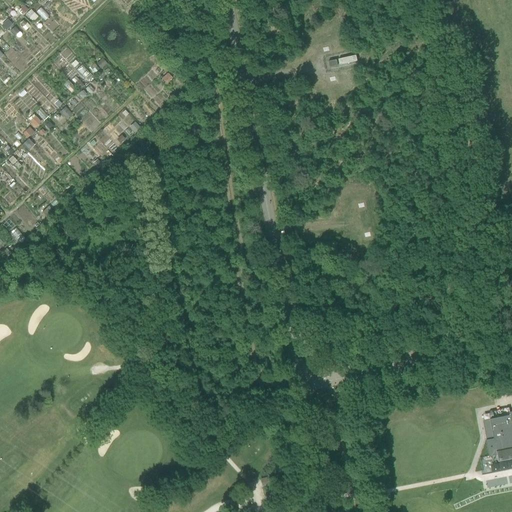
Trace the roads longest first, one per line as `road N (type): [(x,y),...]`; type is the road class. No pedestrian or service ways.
road 1 (unclassified): [(225,0),(300,384)]
road 2 (track): [(233,40),(208,44),(208,62),(258,382)]
road 3 (track): [(440,0),(470,195),(460,259),(435,318)]
road 4 (track): [(272,506),(84,310)]
road 5 (unclassified): [(300,384),(511,343)]
road 6 (track): [(445,39),(327,71),(242,82)]
road 7 (track): [(330,377),(333,349),(435,318)]
road 8 (track): [(179,341),(258,382),(300,384)]
road 9 (unclassified): [(300,384),(326,511)]
